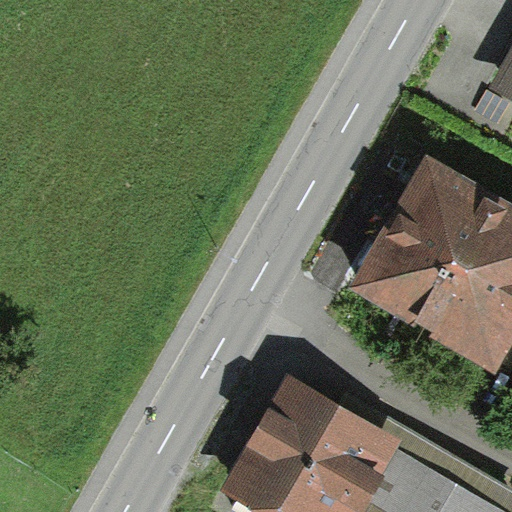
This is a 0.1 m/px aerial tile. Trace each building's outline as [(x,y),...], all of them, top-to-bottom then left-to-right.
[(511,54),(491,93),(511,104),(511,54)] [(511,201),(425,151),(349,283),(432,330),(428,337),(497,376),(511,348),(511,201)] [(357,511),(394,448),(399,439),(338,404),(283,372),(217,488),(259,511),(357,511)] [(511,511),(511,486),(347,389),(338,404),(399,439),(394,448),(502,511),(511,511)] [(502,511),(394,448),(357,511),(502,511)]
